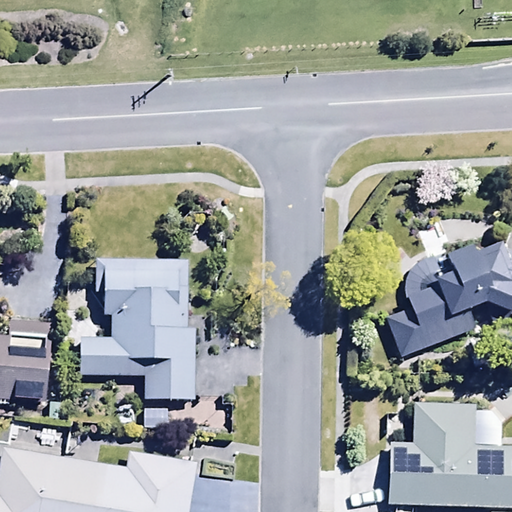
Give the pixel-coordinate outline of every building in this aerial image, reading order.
[(403,308),(379,319),(396,361),(472,330),(467,319),(479,315),(511,321),(511,273),(509,272),(496,243),(473,254),(470,247),(442,259),(446,268),(424,277),(426,281),(397,294),(403,308)] [(184,259),(91,258),(90,291),(86,291),(86,316),(106,316),(106,337),(78,337),(77,375),(141,376),(140,397),(191,398),(193,326),(186,326),(184,259)] [(0,397),(12,398),(14,381),(44,384),(46,349),(9,346),(10,335),(0,334),(0,397)] [(472,403),(408,402),(407,445),(384,444),(383,505),(511,507),(511,449),(471,449),(472,403)] [(163,408),(140,408),(140,428),(163,428),(163,408)] [(125,450),(122,467),(0,448),(0,511),(186,511),(194,461),(125,450)]
